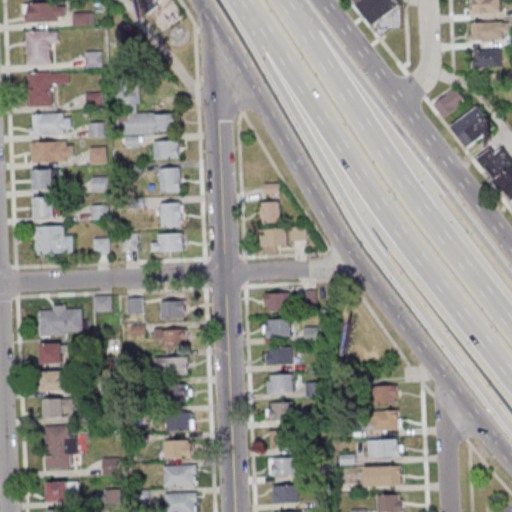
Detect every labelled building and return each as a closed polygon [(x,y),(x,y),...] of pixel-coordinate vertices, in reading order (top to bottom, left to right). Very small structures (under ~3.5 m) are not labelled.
[(136,0),(147,13),(163,0),(136,0)] [(351,0),(379,37),(391,29),(404,27),(402,10),(394,0),(351,0)] [(501,12),(500,0),(469,0),(469,12),(501,12)] [(66,21),(66,2),(25,2),(25,21),(66,21)] [(93,25),(93,12),(74,12),(74,25),(93,25)] [(468,21),(468,41),(504,41),(504,21),(468,21)] [(27,63),(49,63),(49,40),(58,40),(58,30),(27,30),(27,63)] [(474,66),(501,66),(501,49),(474,49),(474,66)] [(86,66),(103,66),(103,51),(86,51),(86,66)] [(29,105),(53,105),(53,83),(69,83),(69,71),(29,71),(29,105)] [(121,135),(127,135),(127,145),(139,145),(138,132),(178,132),(178,112),(140,113),(140,78),(120,78),(121,135)] [(434,105),(445,118),(467,99),(456,86),(434,105)] [(105,92),(87,92),(87,107),(105,107),(105,92)] [(493,124),(475,105),(451,128),(469,147),(493,124)] [(30,112),(30,134),(71,134),(71,112),(30,112)] [(90,136),(106,136),(106,122),(90,122),(90,136)] [(73,140),(32,141),(32,161),(73,161),(73,140)] [(155,158),(180,158),(180,140),(155,140),(155,158)] [(106,163),(106,146),(90,146),(90,163),(106,163)] [(161,191),(181,191),(181,167),(161,167),(161,191)] [(32,189),(55,189),(55,168),(32,168),(32,189)] [(278,192),(278,184),(266,184),(266,192),(278,192)] [(55,196),(33,196),(33,216),(55,216),(55,196)] [(262,201),(262,222),(281,221),(281,201),(262,201)] [(183,202),(161,202),(161,226),(183,226),(183,202)] [(108,218),(108,205),(92,205),(92,218),(108,218)] [(37,254),(74,254),(74,234),(64,234),(64,226),(37,226),(37,254)] [(262,246),(287,246),(287,228),(262,228),(262,246)] [(124,233),(124,249),(137,249),(137,233),(124,233)] [(158,233),(158,250),(183,250),(183,233),(158,233)] [(111,237),(95,237),(95,254),(111,254),(111,237)] [(315,291),(316,307),(304,308),(304,291),(315,291)] [(264,294),(289,293),(289,312),(267,313),(267,307),(264,307),(264,294)] [(95,310),(112,310),(112,295),(95,295),(95,310)] [(128,297),(128,313),(144,313),(144,297),(128,297)] [(161,300),(161,317),(186,317),(186,300),(161,300)] [(40,335),(83,335),(83,306),(40,306),(40,335)] [(267,321),(291,321),(291,339),(265,339),(265,326),(267,326),(267,321)] [(303,328),(304,343),(318,342),(317,327),(303,328)] [(187,329),(155,329),(155,342),(162,342),(162,345),(187,345),(187,329)] [(40,342),(40,363),(67,363),(67,342),(40,342)] [(269,348),(291,347),(291,365),(267,366),(267,354),(269,354),(269,348)] [(156,374),(189,374),(189,356),(156,356),(156,374)] [(68,370),(43,370),(43,390),(68,390),(68,370)] [(270,376),(292,375),(293,393),(266,394),(265,382),(270,382),(270,376)] [(189,383),(166,383),(166,402),(189,402),(189,383)] [(305,383),(306,398),(323,397),(322,383),(305,383)] [(334,384),(335,401),(350,400),(350,383),(334,384)] [(396,384),(397,397),(394,398),(395,403),(367,404),(366,386),(396,384)] [(73,416),(73,398),(43,398),(43,416),(73,416)] [(271,403),(294,402),(294,421),(269,422),(269,409),(271,409),(271,403)] [(396,410),(397,429),(373,429),(372,424),(366,424),(365,411),(396,410)] [(167,429),(194,429),(194,412),(167,412),(167,429)] [(71,455),(77,455),(77,425),(46,425),(46,468),(71,468),(71,455)] [(269,432),(294,431),(295,448),(270,449),(269,432)] [(193,439),(166,439),(166,457),(193,457),(193,439)] [(366,440),(367,458),(400,457),(400,445),(396,445),(396,439),(366,440)] [(311,442),(311,451),(326,451),(325,441),(311,442)] [(354,453),(355,464),(339,465),(339,454),(354,453)] [(267,459),(296,457),(297,476),(272,477),(272,475),(268,475),(267,459)] [(121,473),(121,458),(103,458),(103,473),(121,473)] [(197,464),(165,464),(165,485),(197,485),(197,464)] [(364,467),(365,487),(401,486),(400,465),(364,467)] [(46,481),(46,501),(79,500),(79,480),(46,481)] [(272,486),(297,485),(298,503),(272,504),(272,486)] [(123,503),(123,489),(106,489),(106,503),(123,503)] [(197,511),(197,492),(166,492),(166,511),(197,511)] [(376,496),(376,511),(402,511),(402,501),(399,501),(399,495),(376,496)] [(317,498),(317,508),(330,508),(330,498),(317,498)] [(511,511),(511,503),(487,503),(487,511),(511,511)]
